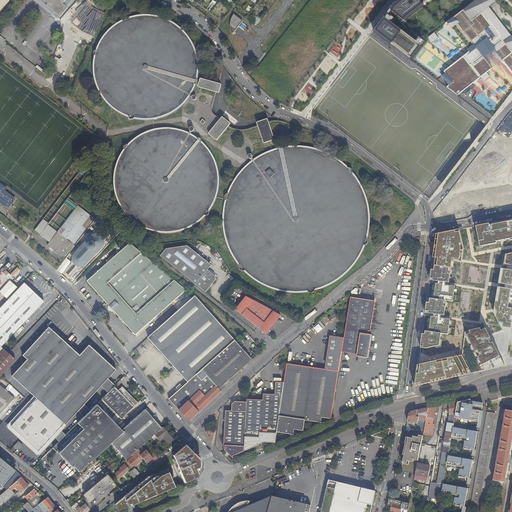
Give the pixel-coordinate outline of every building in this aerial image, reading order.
[(67,7),(63,4),(66,0),(0,0),(0,12),(10,0),(39,0),(60,16),(67,7)] [(419,9),(430,0),(401,0),(394,6),(374,31),(410,60),(424,38),(403,23),(419,9)] [(475,0),(453,18),(476,46),(444,71),(446,73),(443,76),(449,84),(452,82),(461,93),(464,91),(466,94),(475,87),(472,84),(481,77),(484,82),(491,77),(487,73),(493,68),(485,58),(495,51),(511,72),(511,36),(489,7),(495,2),(493,0),(475,0)] [(113,27),(110,30),(107,33),(103,37),(101,42),(98,46),(97,51),(95,56),(94,61),(94,66),(94,71),(94,76),(96,81),(97,85),(99,90),(101,95),(104,99),(107,103),(111,106),(115,109),(119,112),(123,115),(128,117),(133,118),(138,119),(143,120),(148,120),(153,120),(158,119),(163,117),(168,115),(172,113),(176,111),(180,107),(184,104),(187,100),(190,96),(192,93),(194,89),(196,85),(197,81),(198,77),(199,72),(199,68),(199,64),(198,60),(197,56),(196,52),(195,48),(193,44),(191,40),(189,37),(186,33),(183,30),(180,27),(176,25),(173,22),(169,20),(165,19),(161,17),(157,16),(153,16),(149,15),(144,15),(140,16),(136,16),(132,17),(128,19),(124,20),(120,22),(117,24),(113,27)] [(242,23),(243,22),(235,15),(234,17),(232,20),(231,22),(231,23),(231,26),(231,27),(232,32),(232,33),(233,35),(239,27),(244,31),(247,27),(242,23)] [(277,29),(283,34),(291,24),(285,19),(277,29)] [(265,46),(272,50),(282,34),(275,30),(265,46)] [(432,42),(439,38),(435,32),(428,37),(432,42)] [(336,43),(330,52),(337,57),(343,47),(336,43)] [(422,47),(416,56),(420,59),(426,50),(422,47)] [(199,87),(217,92),(219,83),(202,79),(201,79),(199,86),(199,87)] [(221,120),(229,126),(231,124),(231,123),(224,117),(223,117),(222,118),(221,120)] [(218,140),(229,126),(221,120),(210,133),(210,134),(210,135),(216,140),(217,140),(218,140)] [(275,139),(270,122),(259,126),(264,143),(265,143),(266,143),(275,140),(275,139)] [(142,134),(138,137),(134,140),(130,143),(127,147),(124,150),(121,155),(119,159),(117,164),(116,168),(115,173),(115,178),(115,183),(115,188),(116,192),(117,197),(119,202),(121,206),(124,210),(127,214),(130,218),(134,221),(138,224),(142,226),(146,229),(151,230),(156,232),(160,232),(165,233),(170,233),(175,232),(180,231),(185,230),(189,228),(193,226),(198,223),(201,220),(205,217),(208,213),(211,209),(214,205),(216,200),(217,196),(218,191),(219,186),(219,181),(219,176),(219,171),(218,166),(216,162),(214,157),(212,153),(209,149),(206,145),(202,142),(198,138),(194,136),(190,133),(185,131),(181,130),(176,129),(171,128),(166,128),(161,129),(156,129),(151,131),(147,132),(142,134)] [(284,291),(290,292),(295,292),(301,292),(306,292),(312,291),(317,289),(322,287),(327,285),(332,283),(337,280),(341,277),(345,273),(349,269),(353,265),(356,261),(359,256),(362,251),(364,246),(366,241),(367,236),(368,230),(369,225),(369,219),(369,214),(368,208),(367,203),(366,198),(364,192),(362,187),(359,183),(356,178),(353,174),(349,169),(345,166),(341,162),(337,159),(332,156),(327,153),(322,151),(317,150),(311,148),(306,147),(300,147),(295,147),(289,147),(283,148),(278,149),(272,151),(267,153),(262,155),(257,158),(252,161),(248,165),(244,169),(240,173),(237,177),(233,182),(231,187),(228,192),(226,197),(225,203),(224,208),(223,214),(223,220),(223,225),(224,231),(225,237),(227,242),(229,247),(231,252),(234,257),(237,262),(240,267),(244,271),(248,275),(253,278),(258,281),(263,284),(268,287),(273,289),(279,290),(284,291)] [(511,174),(469,181),(470,190),(511,183),(511,174)] [(485,209),(496,208),(494,194),(486,195),(485,193),(447,196),(448,205),(446,205),(447,211),(453,211),(452,204),(455,203),(456,208),(459,208),(459,215),(470,214),(470,212),(485,211),(485,209)] [(95,218),(78,206),(58,232),(52,239),(37,228),(35,231),(50,242),(48,245),(56,252),(58,250),(66,256),(70,251),(71,252),(76,246),(74,245),(95,218)] [(511,239),(511,218),(477,226),(481,246),(497,243),(497,241),(510,239),(510,240),(511,239)] [(44,219),(37,228),(52,239),(58,232),(48,225),(49,224),(44,219)] [(425,312),(432,313),(429,331),(423,330),(420,347),(426,348),(440,345),(441,333),(448,334),(451,319),(444,318),(444,317),(447,301),(453,301),(455,286),(449,286),(449,284),(453,260),(462,261),(462,260),(464,248),(460,229),(436,234),(433,258),(436,258),(435,265),(432,265),(430,280),(436,281),(434,299),(427,298),(425,312)] [(72,259),(72,262),(65,270),(71,275),(78,267),(82,267),(83,266),(85,265),(87,264),(103,247),(104,245),(105,242),(104,239),(103,237),(100,235),(98,234),(95,233),(92,234),(91,236),(74,254),(73,255),(73,257),(72,259)] [(114,311),(123,320),(136,335),(160,314),(160,315),(161,315),(162,315),(163,314),(163,312),(186,290),(171,277),(148,258),(130,243),(98,272),(98,271),(97,271),(96,271),(95,272),(95,273),(96,274),(88,281),(103,298),(110,306),(114,311)] [(167,249),(160,256),(206,292),(216,280),(215,276),(208,270),(212,265),(188,246),(167,249)] [(15,265),(9,272),(6,269),(3,273),(11,280),(20,270),(15,265)] [(498,283),(511,285),(511,270),(501,269),(498,283)] [(10,280),(0,291),(7,298),(17,287),(10,280)] [(0,338),(38,296),(24,283),(21,285),(19,288),(0,307),(0,338)] [(503,329),(511,330),(511,325),(511,289),(498,287),(494,310),(494,313),(503,329)] [(38,296),(0,338),(0,346),(1,347),(43,302),(38,296)] [(169,360),(174,366),(177,369),(189,382),(235,340),(230,334),(216,318),(196,296),(149,338),(169,360)] [(247,296),(236,310),(265,333),(270,327),(270,328),(281,314),(247,296)] [(351,296),(343,352),(358,354),(358,356),(369,358),(373,334),(369,334),(369,331),(371,331),(376,300),(351,296)] [(321,321),(314,327),(319,333),(326,327),(321,321)] [(64,425),(100,386),(107,378),(115,370),(88,345),(79,355),(76,353),(51,330),(48,327),(22,355),(26,359),(11,376),(33,396),(35,398),(63,424),(64,425)] [(51,330),(76,353),(78,351),(53,328),(51,330)] [(415,386),(505,366),(486,328),(481,331),(480,328),(465,332),(462,351),(462,356),(418,365),(415,386)] [(299,428),(303,429),(304,429),(305,420),(317,422),(318,417),(322,417),(332,419),(344,339),(330,337),(325,370),(314,368),(302,366),(287,364),(284,383),(281,402),(277,432),(279,432),(279,431),(290,433),(291,429),(299,430),(299,428)] [(235,340),(189,382),(170,399),(190,421),(221,391),(220,389),(243,368),(253,360),(235,340)] [(0,375),(14,360),(0,346),(0,375)] [(107,378),(100,386),(105,390),(112,383),(107,378)] [(244,451),(260,445),(259,450),(276,443),(276,435),(277,432),(281,402),(284,383),(277,382),(276,395),(264,394),(264,400),(248,399),(247,402),(236,402),(232,404),(232,411),(226,411),(224,448),(225,448),(225,450),(232,457),(244,451)] [(0,413),(14,398),(0,385),(0,413)] [(118,391),(114,387),(101,399),(121,419),(138,403),(122,387),(118,391)] [(10,426),(35,398),(33,396),(5,426),(38,456),(66,426),(64,425),(63,424),(37,451),(10,426)] [(37,451),(63,424),(35,398),(10,426),(37,451)] [(467,404),(457,402),(455,414),(455,417),(468,420),(477,421),(476,427),(480,428),(480,423),(480,422),(480,421),(481,411),(482,405),(478,404),(479,402),(475,402),(471,401),(468,400),(467,404)] [(449,414),(455,414),(457,402),(457,401),(449,403),(449,414)] [(65,459),(79,472),(104,450),(111,443),(123,432),(121,430),(96,405),(81,420),(52,448),(64,460),(65,459)] [(426,418),(433,419),(436,406),(428,408),(426,418)] [(422,430),(424,430),(425,423),(426,418),(428,408),(411,411),(408,414),(407,421),(417,423),(415,431),(422,430)] [(145,409),(121,430),(123,432),(111,443),(125,460),(135,451),(139,448),(142,445),(144,443),(150,438),(157,432),(161,428),(145,409)] [(511,438),(511,410),(506,410),(494,480),(504,482),(511,438)] [(487,412),(471,504),(479,506),(495,413),(487,412)] [(439,468),(445,469),(446,467),(448,455),(449,447),(452,432),(453,427),(454,422),(448,424),(445,441),(447,442),(447,445),(443,445),(439,468)] [(432,424),(425,423),(424,430),(423,432),(432,434),(434,424),(432,424)] [(166,442),(171,437),(163,427),(161,428),(157,432),(166,442)] [(477,431),(453,427),(452,432),(451,438),(464,441),(463,448),(472,450),(471,455),(475,456),(476,450),(474,450),(475,442),(474,442),(475,440),(476,440),(477,431)] [(378,438),(390,437),(390,429),(378,430),(378,438)] [(414,460),(418,460),(421,444),(423,436),(419,435),(418,437),(413,436),(413,438),(408,437),(403,462),(407,462),(408,461),(413,462),(414,460)] [(14,446),(17,450),(22,444),(19,441),(14,446)] [(188,445),(175,455),(187,482),(199,477),(199,469),(202,466),(203,460),(188,445)] [(140,456),(140,457),(141,456),(145,461),(151,456),(153,458),(156,456),(153,453),(150,455),(146,450),(144,451),(142,453),(139,448),(135,451),(137,453),(138,454),(140,456)] [(126,462),(130,467),(132,466),(133,467),(140,461),(141,460),(139,457),(140,456),(138,454),(137,453),(127,461),(128,461),(126,462)] [(472,460),(448,455),(446,467),(459,469),(458,476),(467,478),(466,484),(469,484),(469,483),(470,483),(471,478),(469,478),(470,471),(469,470),(470,469),(471,469),(472,460)] [(15,470),(0,457),(0,484),(3,486),(15,470)] [(429,466),(417,463),(414,478),(427,480),(429,466)] [(118,478),(128,469),(125,465),(124,464),(120,468),(121,469),(115,474),(118,478)] [(150,476),(116,504),(119,510),(177,487),(169,468),(150,476)] [(89,502),(99,494),(114,482),(108,475),(107,475),(83,495),(88,501),(89,502)] [(28,485),(21,477),(14,483),(11,486),(0,495),(0,496),(5,502),(9,499),(6,496),(12,491),(11,490),(15,487),(20,492),(28,485)] [(376,491),(329,480),(322,511),(364,511),(367,503),(373,504),(376,491)] [(100,495),(114,483),(114,482),(99,494),(100,495)] [(442,485),(430,483),(427,498),(435,499),(440,500),(441,495),(442,485)] [(467,488),(443,484),(442,485),(441,495),(454,497),(453,505),(462,506),(461,511),(463,511),(464,511),(465,511),(466,507),(464,506),(465,499),(464,499),(465,497),(466,497),(467,488)] [(29,501),(36,495),(38,494),(34,489),(25,497),(29,501)] [(36,495),(29,501),(23,506),(29,511),(59,511),(47,497),(47,498),(42,502),(41,500),(36,495)] [(267,511),(273,495),(249,504),(248,508),(246,511),(267,511)] [(267,511),(309,511),(311,504),(273,495),(267,511)] [(246,511),(248,508),(249,504),(251,500),(248,499),(244,500),(243,500),(239,511),(246,511)] [(239,511),(243,500),(239,502),(236,503),(234,506),(232,507),(231,509),(230,511),(229,511),(239,511)] [(393,511),(399,511),(400,509),(401,505),(405,506),(404,508),(408,509),(409,503),(395,500),(394,503),(392,503),(391,509),(389,508),(388,511),(393,511)] [(75,510),(76,511),(86,511),(93,507),(89,502),(88,501),(80,508),(79,507),(78,507),(78,508),(75,510)]
